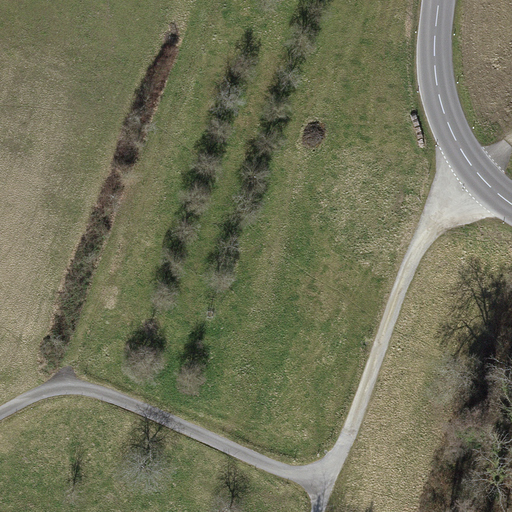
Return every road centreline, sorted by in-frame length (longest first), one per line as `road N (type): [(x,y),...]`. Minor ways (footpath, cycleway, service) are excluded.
road 1 (track): [(76,386),(212,0)]
road 2 (track): [(481,178),(435,218),(403,278),(313,511)]
road 3 (track): [(325,473),(270,468),(76,386),(0,425)]
road 4 (tertiary): [(438,0),(432,46),(440,106),(458,151),(511,198)]
